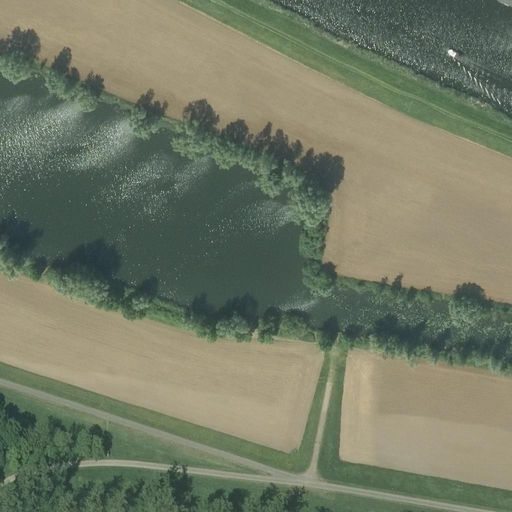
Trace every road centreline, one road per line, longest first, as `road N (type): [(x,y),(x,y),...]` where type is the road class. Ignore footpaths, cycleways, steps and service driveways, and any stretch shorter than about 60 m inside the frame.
road 1 (unclassified): [(0,484),(49,467),(125,462),(301,483)]
road 2 (unclassified): [(474,511),(301,483)]
